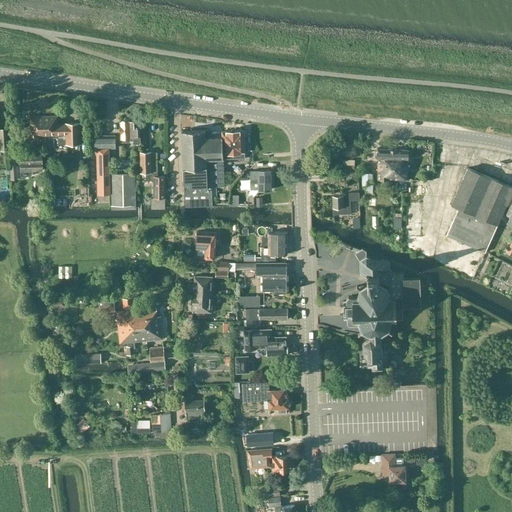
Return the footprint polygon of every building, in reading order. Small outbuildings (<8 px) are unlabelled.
[(44,136),(44,116),(30,116),(30,127),(30,136),(44,136)] [(44,116),(44,136),(58,135),(58,134),(66,134),(66,145),(80,145),(79,123),(66,124),(66,127),(58,127),(57,116),(44,116)] [(134,143),(140,143),(139,126),(134,126),(134,120),(130,120),(129,119),(121,119),(121,137),(122,137),(122,141),(130,141),(130,137),(132,137),(132,138),(134,138),(134,143)] [(223,159),(222,137),(216,137),(205,138),(205,130),(181,130),(185,206),(212,205),(211,186),(224,185),(223,159)] [(222,137),(223,159),(245,159),(244,130),(222,131),(222,137),(216,137),(222,137)] [(95,148),(97,148),(109,148),(116,148),(115,136),(95,136),(95,148)] [(109,148),(97,148),(98,194),(110,194),(109,148)] [(376,151),(375,151),(375,157),(376,157),(377,158),(377,179),(393,180),(393,150),(377,149),(377,150),(376,151)] [(394,150),(393,150),(393,180),(402,180),(404,180),(407,180),(408,150),(394,150)] [(40,152),(30,152),(19,153),(20,171),(41,171),(40,152)] [(140,173),(146,173),(146,181),(154,181),(154,198),(151,198),(151,205),(165,205),(165,176),(157,176),(157,152),(140,153),(141,172),(140,172),(140,173)] [(259,190),(271,189),(271,170),(258,170),(259,177),(253,177),(253,183),(259,183),(259,190)] [(111,206),(136,206),(135,173),(111,174),(111,206)] [(333,196),(334,214),(351,213),(350,200),(359,200),(359,193),(349,193),(349,196),(333,196)] [(426,238),(423,243),(434,248),(443,228),(433,223),(428,232),(424,230),(421,236),(426,238)] [(443,228),(434,248),(445,253),(454,233),(443,228)] [(218,245),(218,242),(216,242),(216,232),(197,231),(196,249),(205,250),(205,257),(215,257),(215,250),(216,250),(216,245),(218,245)] [(262,262),(274,262),(274,254),(287,254),(287,232),(268,232),(268,247),(266,247),(266,254),(262,254),(262,262)] [(454,233),(445,253),(455,257),(464,238),(454,233)] [(464,238),(455,257),(465,262),(475,243),(464,238)] [(314,255),(323,254),(321,241),(312,242),(314,255)] [(475,243),(465,262),(476,267),(479,262),(483,264),(486,259),(481,257),(485,247),(475,243)] [(362,248),(354,252),(360,261),(360,273),(367,277),(367,284),(360,288),(357,296),(348,297),(346,301),(343,301),(343,320),(347,322),(349,325),(358,324),(361,332),(369,336),(381,335),(389,331),(392,320),(403,320),(402,308),(421,308),(420,279),(403,279),(403,272),(395,273),(389,270),(389,261),(384,259),(373,259),(366,255),(366,251),(362,248)] [(228,271),(228,262),(218,262),(217,271),(228,271)] [(274,262),(262,262),(256,262),(242,262),(242,269),(254,269),(254,266),(256,266),(256,275),(263,275),(263,291),(275,291),(275,293),(287,293),(287,262),(274,262)] [(194,293),(212,294),(213,276),(195,275),(194,293)] [(211,312),(212,294),(194,293),(193,311),(197,312),(196,315),(198,318),(205,318),(207,316),(207,312),(211,312)] [(125,310),(117,311),(120,343),(127,342),(128,346),(127,346),(128,355),(134,354),(133,342),(163,339),(160,316),(157,316),(156,307),(133,310),(132,307),(133,307),(132,297),(123,298),(124,308),(125,308),(125,310)] [(100,314),(115,312),(113,298),(99,300),(100,314)] [(260,319),(288,319),(288,309),(246,309),(246,327),(260,327),(260,319)] [(260,330),(244,330),(245,350),(255,350),(256,349),(267,348),(267,355),(287,354),(287,345),(286,345),(286,336),(271,337),(271,329),(260,330)] [(381,335),(369,336),(369,339),(363,343),(363,356),(361,356),(361,367),(372,366),(372,369),(382,369),(381,343),(390,343),(390,338),(381,338),(381,335)] [(150,350),(151,361),(164,360),(163,348),(150,350)] [(242,357),(236,357),(236,373),(248,372),(248,364),(242,364),(242,357)] [(145,363),(133,364),(133,372),(165,369),(165,363),(145,365),(145,363)] [(267,384),(242,385),(243,402),(258,401),(258,400),(268,399),(269,408),(278,408),(278,413),(286,413),(286,407),(289,407),(288,388),(268,389),(267,384)] [(187,418),(205,416),(203,400),(185,401),(187,418)] [(160,414),(161,424),(152,424),(153,433),(161,432),(162,437),(172,436),(171,431),(170,413),(160,414)] [(160,414),(151,415),(152,424),(161,424),(160,414)] [(83,435),(90,428),(83,420),(75,428),(83,435)] [(273,432),(248,434),(249,446),(273,444),(273,432)] [(272,449),(246,450),(249,469),(272,467),(272,471),(291,470),(290,454),(272,455),(272,449)] [(405,465),(395,465),(395,454),(382,455),(383,475),(389,474),(389,482),(406,482),(405,465)] [(261,489),(262,497),(279,496),(279,487),(261,489)] [(262,497),(260,498),(261,507),(269,507),(275,507),(275,511),(297,511),(295,511),(294,505),(281,506),(280,496),(279,496),(262,497)]
